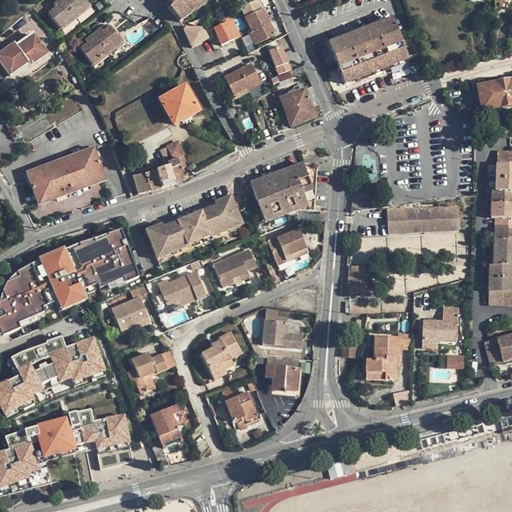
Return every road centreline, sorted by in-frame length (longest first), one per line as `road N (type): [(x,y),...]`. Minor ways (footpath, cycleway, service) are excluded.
road 1 (residential): [(331,278),(311,277),(184,345),(223,471)]
road 2 (residential): [(251,161),(221,178),(30,239)]
road 3 (residential): [(131,0),(182,37),(251,161)]
road 4 (secondary): [(357,435),(511,396)]
road 5 (residential): [(331,278),(341,126)]
road 6 (secondary): [(69,511),(208,475)]
road 7 (residential): [(341,126),(281,0)]
